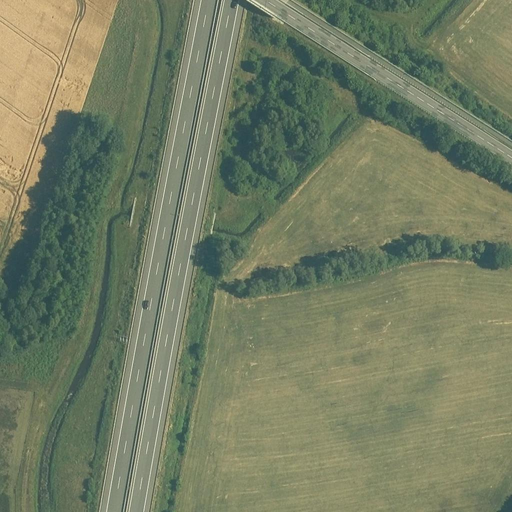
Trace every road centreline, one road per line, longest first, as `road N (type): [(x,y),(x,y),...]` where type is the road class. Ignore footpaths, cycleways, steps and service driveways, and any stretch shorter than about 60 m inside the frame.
road 1 (track): [(129,0),(142,8),(129,131),(73,348),(48,391),(23,479),(25,511)]
road 2 (motorway): [(136,511),(231,0)]
road 3 (motorway): [(208,0),(114,511)]
road 4 (tertiary): [(256,0),(511,161)]
